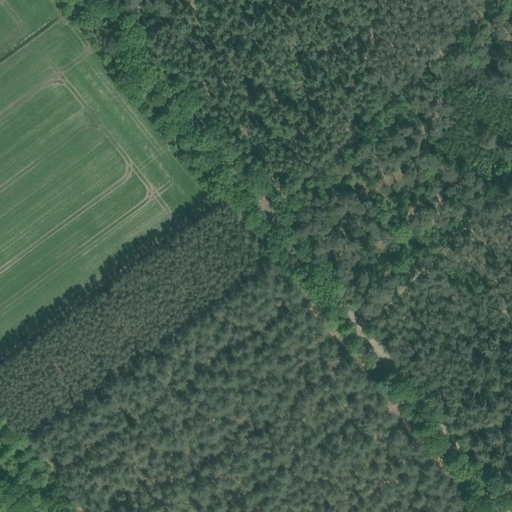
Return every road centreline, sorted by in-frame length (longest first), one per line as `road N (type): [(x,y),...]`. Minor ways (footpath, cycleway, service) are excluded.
road 1 (track): [(68,0),(483,511)]
road 2 (track): [(105,0),(508,511)]
road 3 (track): [(271,206),(488,0)]
road 4 (track): [(361,326),(511,174)]
